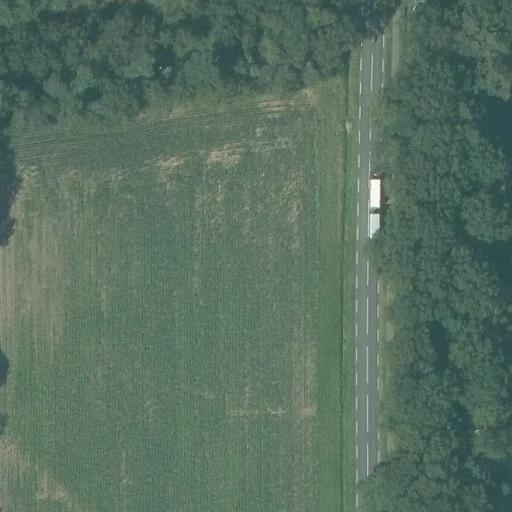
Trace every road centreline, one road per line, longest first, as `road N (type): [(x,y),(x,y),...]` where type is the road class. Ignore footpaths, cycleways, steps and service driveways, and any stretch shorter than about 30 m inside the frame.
road 1 (primary): [(370,511),(373,0)]
road 2 (track): [(0,66),(373,1)]
